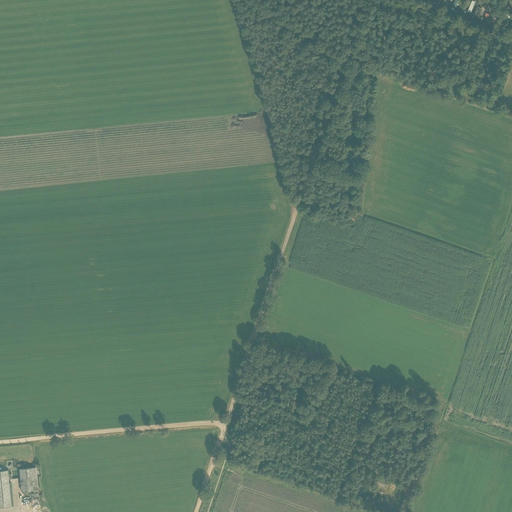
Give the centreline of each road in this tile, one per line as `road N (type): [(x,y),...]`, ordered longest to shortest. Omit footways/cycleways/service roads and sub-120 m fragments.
road 1 (unclassified): [(222,431),(366,0)]
road 2 (track): [(0,443),(218,423),(222,431)]
